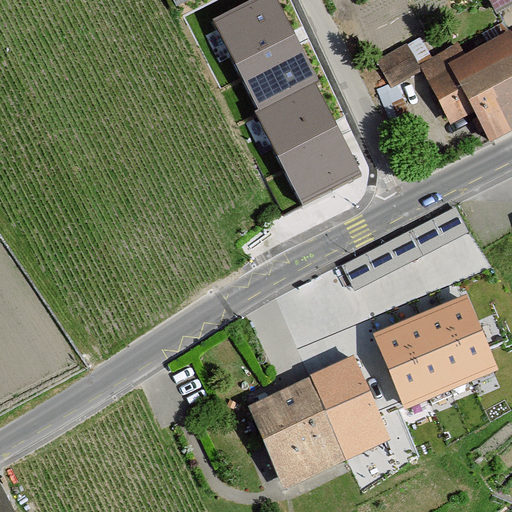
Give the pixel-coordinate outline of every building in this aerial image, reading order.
[(274,149),(333,116),(315,83),(321,79),(279,0),(249,0),(212,19),(259,109),(256,110),(274,149)] [(511,0),(496,0),(506,20),(511,16),(511,0)] [(464,45),(426,71),(457,133),(485,116),(499,145),(511,137),(511,37),(472,58),(464,45)] [(408,44),(377,60),(392,88),(423,72),(408,44)] [(332,117),(274,149),(302,204),(363,173),(332,117)] [(344,266),(356,291),(470,233),(457,208),(344,266)] [(373,334),(404,410),(500,371),(468,295),(373,334)] [(353,359),(248,407),(285,488),(390,440),(353,359)] [(17,511),(2,485),(0,485),(0,511),(17,511)]
